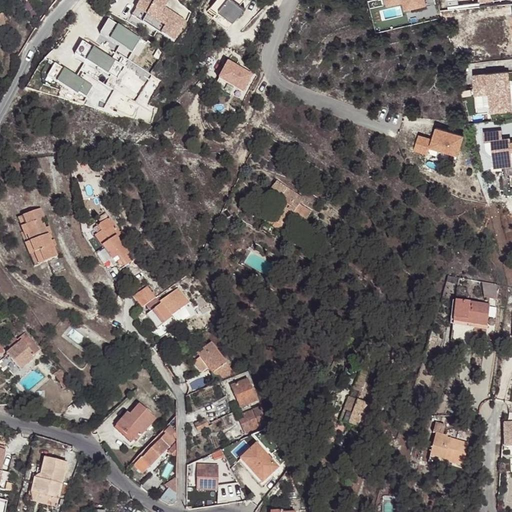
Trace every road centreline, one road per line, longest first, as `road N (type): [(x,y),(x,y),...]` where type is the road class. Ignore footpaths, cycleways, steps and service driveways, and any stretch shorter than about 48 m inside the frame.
road 1 (residential): [(293,0),(270,50),(280,84),(393,126)]
road 2 (residential): [(169,511),(116,475),(87,442),(0,421)]
road 3 (residential): [(177,511),(181,400),(149,351)]
road 4 (unknown): [(1,255),(20,278),(69,306),(119,317)]
road 5 (residential): [(0,114),(70,0)]
